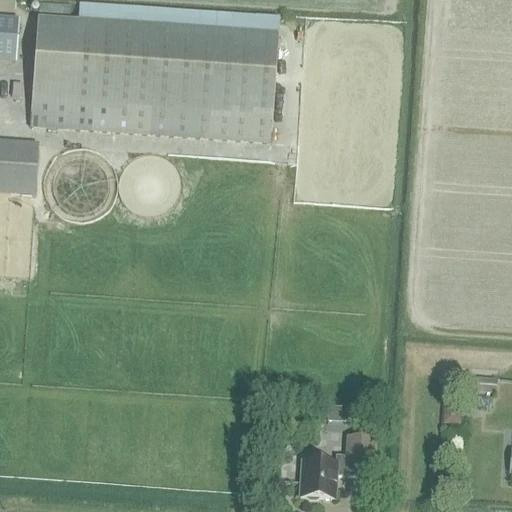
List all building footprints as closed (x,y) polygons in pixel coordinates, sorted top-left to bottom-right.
[(39,6),(38,17),(68,19),(69,8),(39,6)] [(0,61),(16,62),(19,23),(0,21),(0,61)] [(31,129),(261,146),(269,40),(39,24),(31,129)] [(0,146),(0,195),(34,197),(37,150),(0,146)] [(443,411),(442,429),(459,430),(460,412),(443,411)] [(346,477),(374,478),(375,443),(345,442),(344,462),(344,465),(344,476),(346,477)] [(301,466),(299,501),(305,501),(308,504),(316,504),(319,502),(336,503),(337,481),(343,482),(344,476),(344,465),(344,462),(344,460),(335,459),(335,468),(301,466)]
